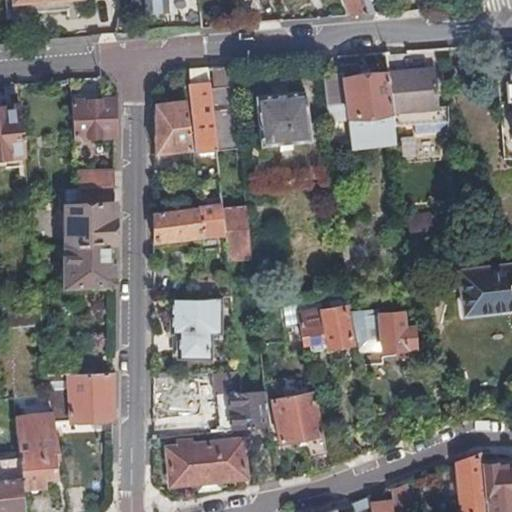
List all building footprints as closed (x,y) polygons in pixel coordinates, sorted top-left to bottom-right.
[(12,0),(13,4),(30,3),(31,15),(79,12),(78,0),(12,0)] [(143,0),(144,12),(168,10),(167,0),(143,0)] [(342,0),(349,16),(374,14),(368,0),(342,0)] [(192,104),(196,153),(217,152),(217,150),(210,89),(209,69),(190,70),(192,104)] [(435,69),(389,74),(394,114),(396,129),(414,126),(415,134),(450,130),(448,107),(439,108),(435,69)] [(327,108),(329,121),(350,119),(353,145),(396,141),(396,135),(397,136),(394,114),(389,74),(344,79),(343,74),(323,76),(327,108)] [(236,87),(210,89),(217,150),(242,148),(236,87)] [(260,147),(311,143),(307,93),(256,97),(260,147)] [(115,100),(71,102),(74,138),(115,137),(115,100)] [(187,101),(155,104),(155,169),(184,166),(183,152),(192,151),(187,101)] [(19,106),(0,108),(0,158),(24,156),(19,106)] [(396,141),(353,145),(354,150),(397,145),(396,141)] [(115,171),(76,172),(77,187),(78,190),(114,189),(115,171)] [(77,187),(65,187),(65,245),(107,242),(114,242),(114,189),(78,190),(77,187)] [(222,206),(199,208),(201,237),(225,234),(222,208),(222,206)] [(247,206),(222,208),(225,234),(227,251),(228,261),(235,260),(235,255),(252,253),(247,206)] [(198,208),(155,213),(154,243),(199,238),(201,238),(201,237),(199,208),(198,208)] [(65,245),(65,288),(114,285),(114,266),(107,266),(107,242),(65,245)] [(466,314),(511,309),(511,267),(463,273),(466,314)] [(229,281),(186,283),(187,301),(204,300),(219,298),(231,297),(229,281)] [(327,349),(352,344),(345,294),(328,297),(331,310),(299,315),(303,345),(326,341),(327,349)] [(209,332),(219,332),(219,298),(204,300),(187,301),(174,300),(174,333),(181,333),(182,357),(209,357),(209,332)] [(39,311),(3,315),(4,331),(41,327),(39,311)] [(407,351),(407,349),(418,349),(416,329),(405,330),(404,313),(380,315),(383,353),(407,351)] [(73,360),(44,361),(46,377),(73,376),(73,360)] [(69,388),(48,390),(52,415),(53,422),(70,421),(70,423),(113,421),(113,374),(73,376),(46,377),(47,382),(68,381),(69,388)] [(240,379),(230,379),(231,394),(241,393),(240,379)] [(241,393),(231,394),(232,430),(269,427),(265,392),(241,393)] [(301,449),(308,448),(313,475),(318,474),(330,470),(324,438),(315,393),(271,402),(279,444),(300,440),(301,449)] [(14,419),(18,452),(19,458),(22,491),(43,488),(42,481),(56,479),(54,460),(60,460),(53,422),(52,415),(14,419)] [(390,422),(373,425),(378,452),(394,445),(390,422)] [(342,435),(324,438),(330,470),(347,463),(342,435)] [(222,480),(246,478),(244,452),(242,439),(192,443),(192,439),(178,440),(178,448),(168,449),(172,485),(196,483),(197,486),(222,484),(222,480)] [(18,452),(0,453),(0,460),(19,458),(18,452)] [(485,511),(485,502),(484,502),(480,469),(481,469),(480,455),(454,466),(456,511),(485,511)] [(19,458),(0,460),(0,511),(24,511),(22,491),(19,458)] [(496,467),(481,469),(480,469),(484,502),(485,502),(485,511),(511,511),(511,468),(497,470),(496,467)] [(410,511),(403,485),(388,491),(390,504),(390,511),(410,511)]
